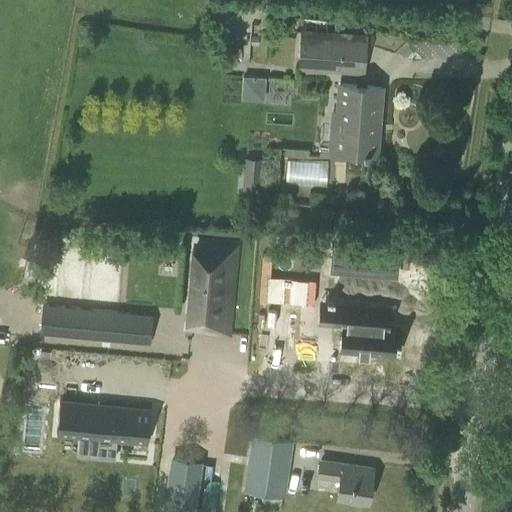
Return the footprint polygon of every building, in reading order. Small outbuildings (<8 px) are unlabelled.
[(299,66),(321,68),(363,72),(366,40),(301,35),(299,66)] [(376,153),(381,86),(339,83),(337,111),(332,111),(329,149),(346,151),(346,157),(365,158),(365,152),(376,153)] [(242,190),(262,191),(264,158),(244,157),(242,190)] [(324,183),(325,159),(285,158),(285,183),(324,183)] [(330,243),(328,267),(393,273),(395,249),(397,249),(397,247),(329,241),(328,243),(330,243)] [(188,323),(188,327),(207,329),(206,331),(228,333),(236,245),(215,243),(215,245),(196,243),(194,263),(188,323)] [(127,253),(73,255),(74,303),(128,302),(127,253)] [(128,294),(143,294),(144,272),(129,272),(128,294)] [(336,301),(334,321),(340,321),(337,348),(393,354),(396,323),(384,321),(385,306),(336,301)] [(42,303),(40,332),(126,340),(129,311),(42,303)] [(59,399),(56,433),(78,435),(116,439),(147,442),(150,408),(75,401),(76,387),(65,386),(63,399),(59,399)] [(243,491),(278,496),(286,443),(251,438),(243,491)] [(172,458),(164,511),(204,511),(205,507),(192,505),(198,462),(172,458)] [(339,498),(350,499),(369,501),(372,468),(353,466),(320,463),(319,478),(341,480),(339,498)]
